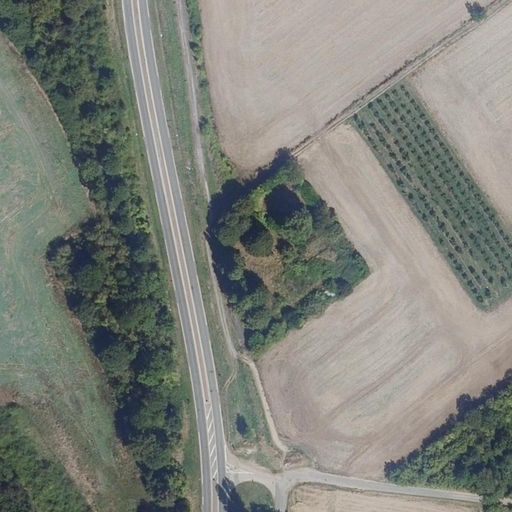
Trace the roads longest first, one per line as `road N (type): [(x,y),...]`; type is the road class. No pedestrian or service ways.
road 1 (primary): [(126,0),(199,401),(206,511)]
road 2 (track): [(179,0),(212,285),(258,472)]
road 3 (primary): [(221,469),(143,0)]
road 4 (track): [(511,2),(207,221)]
road 5 (unclassified): [(277,474),(511,502)]
